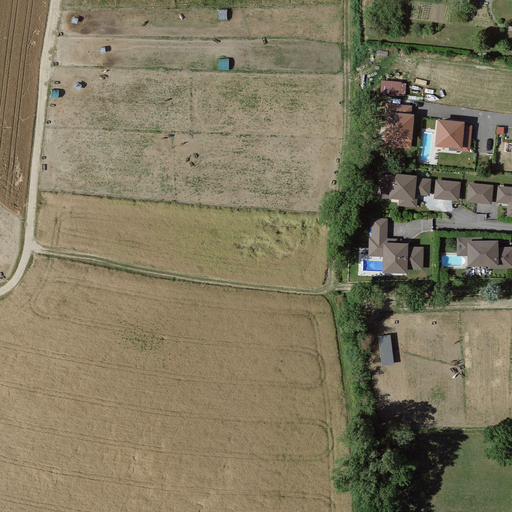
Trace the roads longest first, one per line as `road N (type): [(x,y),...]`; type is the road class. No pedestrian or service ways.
road 1 (track): [(345,0),(347,136),(325,290),(173,276),(28,248)]
road 2 (track): [(59,0),(28,248),(21,273),(0,295)]
